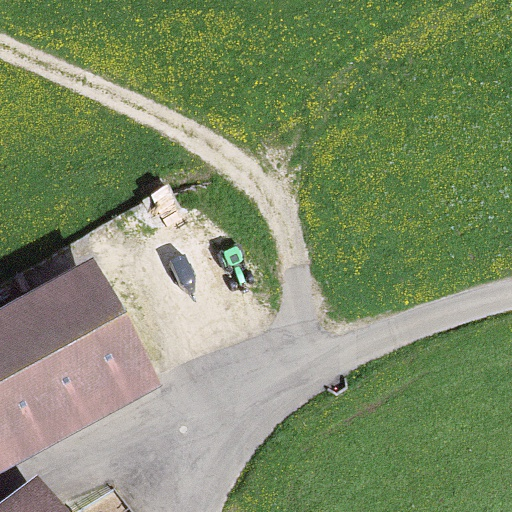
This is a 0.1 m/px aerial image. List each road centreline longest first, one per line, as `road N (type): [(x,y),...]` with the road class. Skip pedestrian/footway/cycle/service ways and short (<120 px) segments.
road 1 (track): [(307,369),(295,265),(273,197),(206,142),(0,47)]
road 2 (unclassified): [(200,511),(250,417),(307,369),(511,293)]
